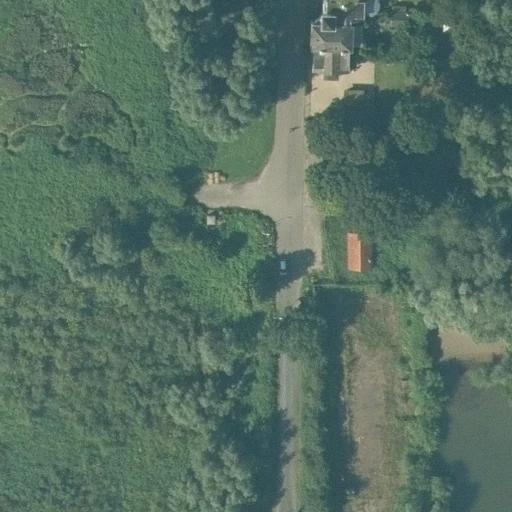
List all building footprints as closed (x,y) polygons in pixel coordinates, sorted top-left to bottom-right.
[(329,18),(349,19),(349,17),(362,18),(362,0),(325,0),(325,10),(318,9),(318,12),(318,13),(324,13),(330,13),(329,18)] [(406,13),(405,13),(389,12),(389,25),(406,25),(406,13)] [(330,13),(324,13),(318,13),(311,20),(309,20),(308,46),(311,46),(311,47),(346,48),(346,51),(348,52),(348,47),(350,47),(350,21),(348,21),(349,19),(329,18),(330,13)] [(347,70),(348,52),(346,51),(346,48),(311,47),(311,69),(321,69),(321,76),(336,77),(336,70),(347,70)] [(361,106),(362,91),(342,90),(342,105),(361,106)]
